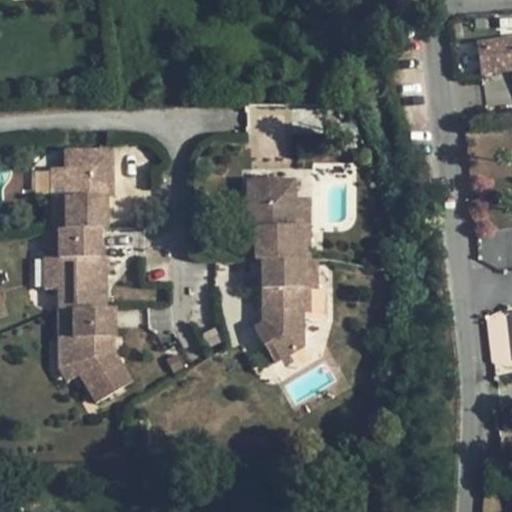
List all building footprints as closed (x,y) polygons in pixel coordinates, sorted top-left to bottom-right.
[(480,76),(511,71),(511,39),(476,45),(480,76)] [(112,152),(64,152),(64,170),(64,199),(51,199),(51,231),(99,231),(106,231),(106,199),(112,199),(112,152)] [(260,261),(312,260),(312,224),(297,225),(297,197),(297,179),(249,179),(250,226),(256,227),(256,261),(260,261)] [(99,231),(51,231),(43,231),(44,260),(58,260),(59,309),(105,306),(106,259),(99,259),(99,231)] [(260,261),(261,325),(253,329),(273,366),(302,349),(302,315),(309,314),(309,291),(316,292),(316,260),(312,260),(260,261)] [(309,291),(309,314),(309,321),(325,321),(325,291),(316,292),(309,291)] [(105,306),(59,309),(58,340),(71,339),(72,363),(80,377),(96,405),(131,385),(113,355),(113,305),(105,306)] [(511,361),(511,317),(486,320),(490,364),(511,361)] [(71,339),(58,340),(59,369),(72,363),(71,339)] [(67,384),(80,377),(72,363),(59,369),(67,384)]
